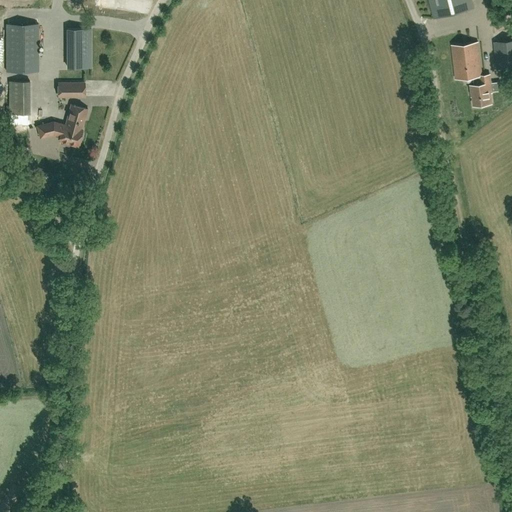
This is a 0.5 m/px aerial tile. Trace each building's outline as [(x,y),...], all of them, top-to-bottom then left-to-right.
[(428,0),(433,18),(475,7),(473,0),(428,0)] [(39,71),(38,24),(6,24),(6,71),(39,71)] [(91,67),(91,28),(67,29),(67,67),(91,67)] [(511,39),(494,42),(497,68),(511,66),(511,39)] [(473,76),(482,75),(478,41),(452,44),(456,78),(473,76)] [(487,74),(482,75),(473,76),(474,84),(471,85),(471,91),(473,91),(474,104),(476,104),(476,107),(485,106),(485,103),(491,102),(490,92),(492,91),(491,82),(488,83),(487,74)] [(10,113),(30,113),(30,81),(10,81),(10,113)] [(85,96),(85,82),(58,82),(58,96),(85,96)] [(72,104),(66,125),(54,122),(38,126),(41,137),(53,133),(61,135),(60,140),(62,141),(61,143),(69,145),(70,143),(78,145),(79,142),(81,141),(82,135),(81,133),(82,130),(81,129),(84,117),(86,117),(88,109),(72,104)]
